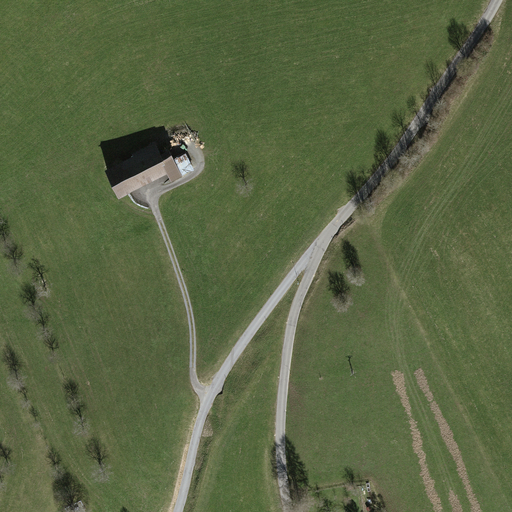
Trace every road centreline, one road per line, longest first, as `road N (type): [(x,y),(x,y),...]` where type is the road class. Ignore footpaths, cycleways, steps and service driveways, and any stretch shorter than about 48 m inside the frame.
road 1 (unclassified): [(496,0),(397,154),(313,253)]
road 2 (unclassified): [(313,253),(207,397),(178,511)]
road 3 (unclassified): [(290,511),(280,445),(291,338),(313,253)]
